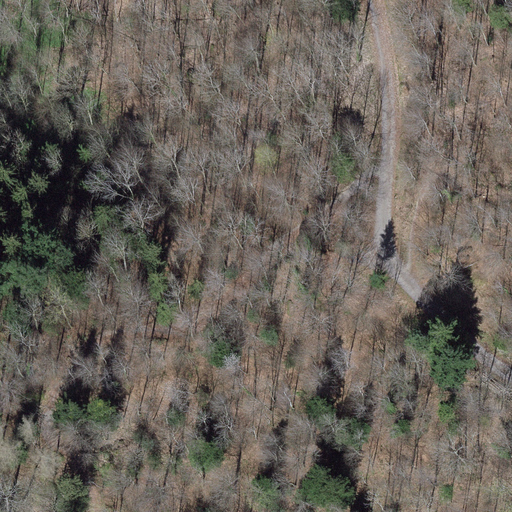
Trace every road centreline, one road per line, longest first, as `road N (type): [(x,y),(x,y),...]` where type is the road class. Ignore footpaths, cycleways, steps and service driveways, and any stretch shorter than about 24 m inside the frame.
road 1 (track): [(375,0),(388,79),(387,160)]
road 2 (track): [(409,283),(511,377)]
road 3 (track): [(387,160),(384,233),(409,283)]
